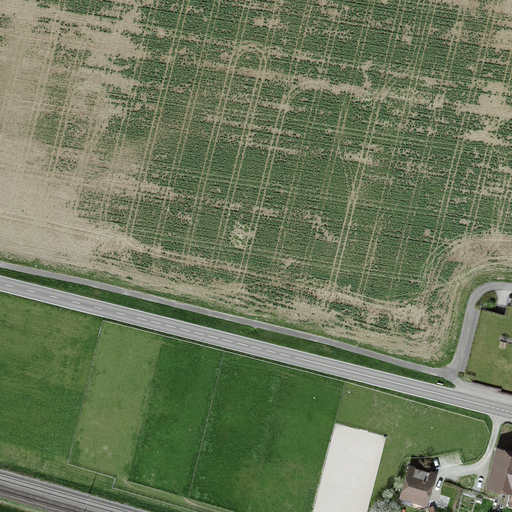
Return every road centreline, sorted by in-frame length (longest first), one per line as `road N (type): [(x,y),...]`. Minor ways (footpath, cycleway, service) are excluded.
road 1 (primary): [(0,283),(511,412)]
road 2 (track): [(0,263),(446,373)]
road 3 (track): [(446,373),(457,362),(475,295),(511,287)]
